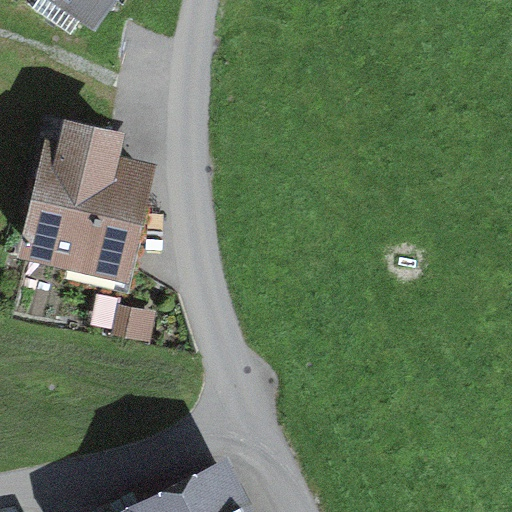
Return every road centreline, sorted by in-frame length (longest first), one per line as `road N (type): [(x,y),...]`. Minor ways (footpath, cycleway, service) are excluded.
road 1 (unclassified): [(247,429),(200,247),(187,67),(201,0)]
road 2 (unclassified): [(0,493),(247,429)]
